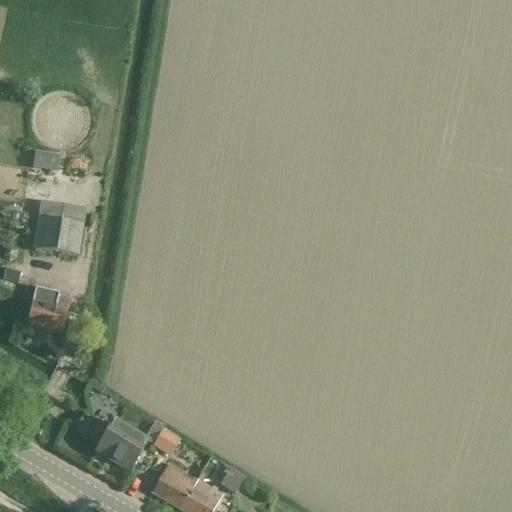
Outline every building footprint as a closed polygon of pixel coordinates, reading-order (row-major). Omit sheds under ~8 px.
[(33,154),(31,172),(56,175),(59,158),(33,154)] [(37,220),(33,254),(77,260),(82,226),(37,220)] [(18,286),(21,274),(5,270),(2,282),(18,286)] [(61,338),(69,304),(57,302),(58,296),(35,291),(26,330),(61,338)] [(107,434),(81,418),(72,433),(98,449),(94,455),(128,476),(146,446),(113,425),(107,434)] [(179,444),(161,433),(151,449),(169,460),(179,444)] [(175,511),(177,511),(194,483),(168,468),(150,497),(175,511)] [(232,502),(239,488),(244,480),(229,472),(224,480),(217,494),(232,502)] [(194,483),(177,511),(213,511),(221,499),(194,483)]
